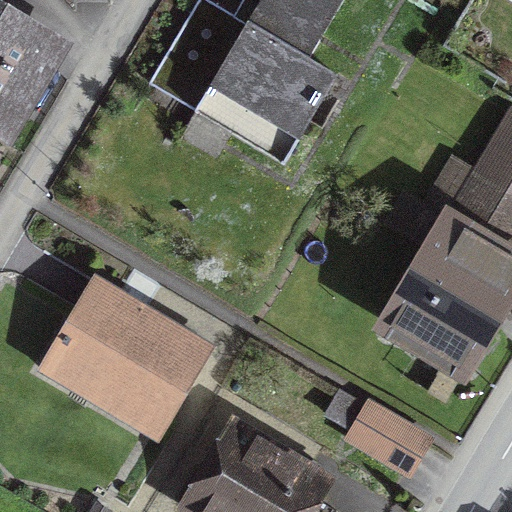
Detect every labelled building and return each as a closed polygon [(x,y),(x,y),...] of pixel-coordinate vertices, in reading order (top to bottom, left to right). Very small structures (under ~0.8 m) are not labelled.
[(260,0),(247,24),(207,0),(198,0),(149,84),(199,113),(208,98),(213,101),(217,93),(245,110),(231,134),(284,165),(337,76),(308,59),(343,0),(260,0)] [(0,19),(0,116),(43,45),(0,19)] [(386,323),(464,370),(511,289),(511,261),(503,256),(511,240),(511,113),(476,174),(454,161),(425,208),(447,221),(386,323)] [(101,378),(169,418),(210,348),(95,280),(42,369),(89,397),(101,378)] [(423,439),(341,390),(327,415),(353,430),(349,436),(405,469),(423,439)] [(325,481),(234,427),(186,507),(194,511),(334,511),(314,500),(325,481)]
